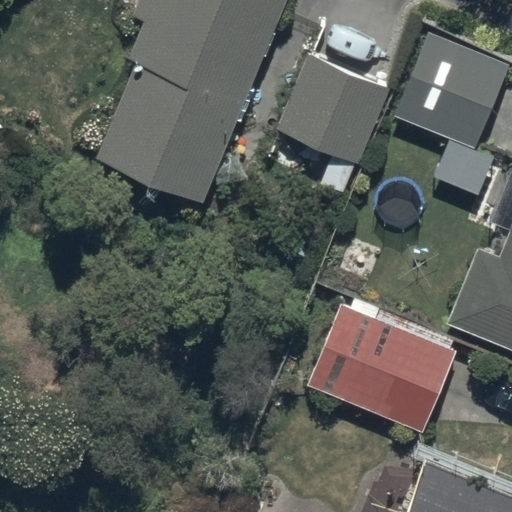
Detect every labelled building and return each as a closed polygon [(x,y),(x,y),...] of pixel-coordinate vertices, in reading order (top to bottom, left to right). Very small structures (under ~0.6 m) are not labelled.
[(96,160),(203,203),(286,0),(139,0),(132,18),(144,23),(129,60),(136,63),(96,160)] [(428,32),(395,114),(475,147),(509,65),(428,32)] [(309,54),(277,127),(357,162),(389,89),(309,54)] [(511,232),(500,261),(478,252),(448,326),(511,351),(511,232)] [(342,302),(310,381),(422,426),(455,347),(342,302)] [(511,511),(511,492),(427,457),(404,511),(511,511)]
